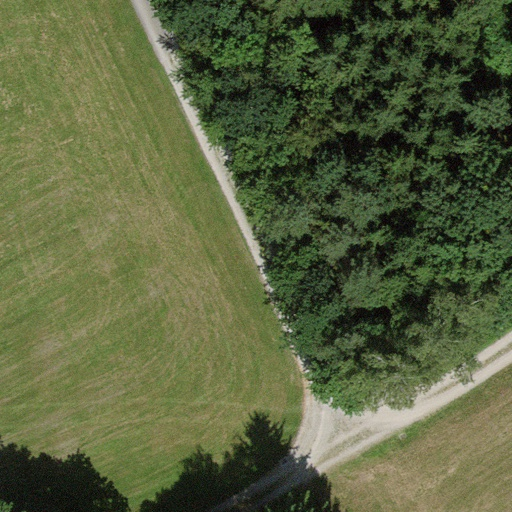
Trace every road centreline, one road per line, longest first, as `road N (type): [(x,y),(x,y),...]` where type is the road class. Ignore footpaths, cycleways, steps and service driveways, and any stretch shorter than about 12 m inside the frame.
road 1 (track): [(150,0),(356,440)]
road 2 (track): [(202,511),(356,440),(511,344)]
